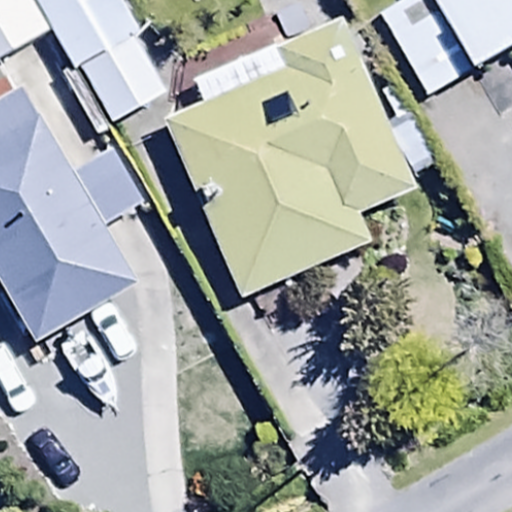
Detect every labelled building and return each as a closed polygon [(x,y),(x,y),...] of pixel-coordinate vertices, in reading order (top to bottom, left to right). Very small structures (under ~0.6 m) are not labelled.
[(0,0),(0,62),(41,38),(18,0),(0,0)] [(126,0),(27,0),(69,73),(73,71),(106,129),(161,97),(135,50),(150,42),(126,0)] [(411,0),(399,0),(369,18),(420,105),(455,84),(431,42),(435,39),(411,0)] [(511,0),(423,0),(466,73),(511,46),(511,0)] [(196,108),(155,125),(231,304),(351,254),(347,242),(360,237),(354,222),(405,200),(331,25),(186,86),(196,108)] [(34,118),(0,137),(0,302),(27,349),(132,288),(99,233),(142,208),(109,152),(101,157),(84,127),(51,146),(34,118)]
